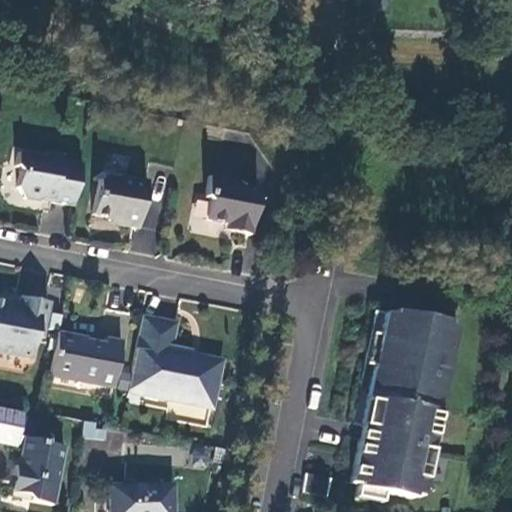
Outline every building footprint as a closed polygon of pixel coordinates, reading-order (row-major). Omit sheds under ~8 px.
[(42,200),(50,201),(49,203),(71,208),(79,166),(59,162),(59,157),(43,154),(37,157),(16,153),(13,167),(17,174),(15,188),(23,200),(37,202),(42,200)] [(248,237),(256,191),(235,187),(232,182),(206,177),(202,198),(206,204),(203,221),(223,225),(230,227),(229,233),(248,237)] [(135,230),(144,183),(123,179),(123,182),(102,178),(96,181),(90,216),(107,219),(106,221),(118,224),(117,226),(135,230)] [(33,338),(39,339),(46,304),(18,299),(16,308),(4,306),(5,302),(0,300),(0,354),(28,360),(33,338)] [(421,450),(423,440),(431,442),(453,328),(445,326),(446,324),(390,313),(389,315),(381,314),(348,483),(356,485),(356,488),(382,493),(411,499),(412,496),(420,497),(429,452),(421,450)] [(140,317),(125,392),(202,407),(210,401),(217,370),(211,361),(188,357),(183,350),(170,347),(174,324),(140,317)] [(56,334),(47,378),(111,391),(120,344),(103,341),(102,345),(74,340),(74,337),(56,334)] [(0,444),(12,447),(14,438),(19,415),(0,410),(0,444)] [(43,443),(14,438),(12,447),(18,449),(15,468),(12,467),(8,493),(23,496),(28,503),(50,507),(61,449),(43,446),(43,443)] [(169,511),(169,486),(105,487),(105,511),(169,511)] [(382,493),(356,488),(353,499),(379,504),(382,493)]
